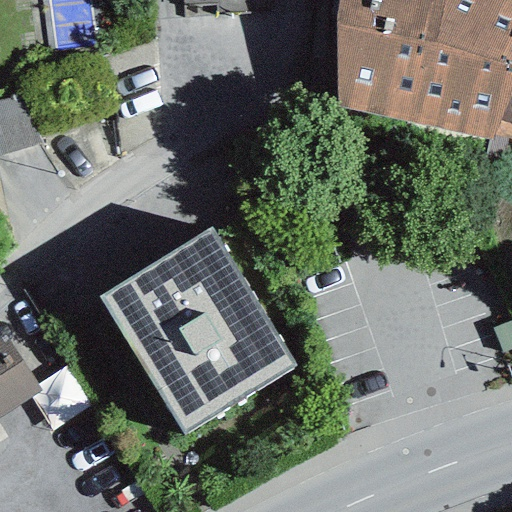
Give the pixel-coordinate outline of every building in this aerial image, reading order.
[(88,0),(46,0),(52,51),(94,46),(88,0)] [(511,44),(511,38),(511,35),(511,0),(336,0),(332,25),(337,108),(491,141),(493,136),(511,92),(511,44)] [(511,35),(511,38),(511,44),(511,92),(493,136),(511,140),(511,35)] [(0,101),(0,155),(41,143),(18,97),(0,101)] [(211,228),(98,297),(183,435),(296,367),(211,228)] [(3,335),(0,337),(0,418),(30,399),(42,392),(38,386),(3,335)] [(30,399),(51,432),(90,407),(65,368),(38,386),(42,392),(30,399)]
